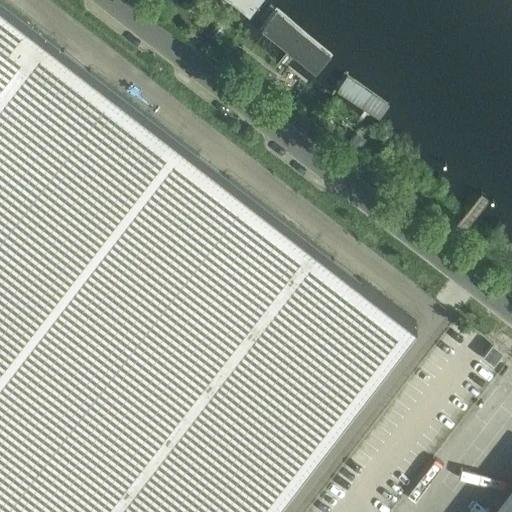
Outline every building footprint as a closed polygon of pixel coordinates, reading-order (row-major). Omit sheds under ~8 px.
[(0,0),(0,511),(268,511),(416,321),(0,0)] [(268,0),(226,0),(253,20),(268,0)] [(276,4),(254,32),(317,82),(339,53),(276,4)] [(350,70),(333,91),(380,128),(397,107),(350,70)] [(511,511),(511,486),(491,511),(511,511)]
